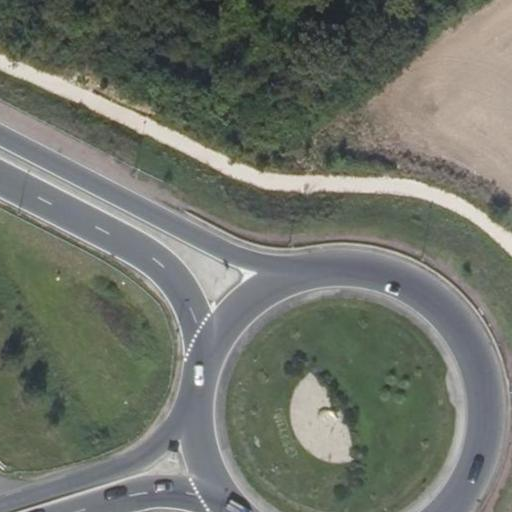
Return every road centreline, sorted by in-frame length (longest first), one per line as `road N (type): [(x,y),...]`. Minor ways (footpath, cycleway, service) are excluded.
road 1 (track): [(0,58),(235,174),(421,198),(492,232),(511,256)]
road 2 (secondary): [(323,267),(265,264),(200,242),(0,138)]
road 3 (secondary): [(459,501),(481,457),(488,409),(478,361),(454,319),(417,288),(372,270),(323,267)]
road 4 (secondary): [(0,177),(115,234),(176,281),(208,347)]
road 5 (secondary): [(193,394),(168,435),(143,456),(0,506)]
road 6 (secondary): [(76,511),(159,492),(199,498),(221,511)]
road 7 (secondary): [(323,267),(276,280),(236,308),(208,347)]
road 8 (secondary): [(193,394),(195,442),(212,488),(232,511)]
